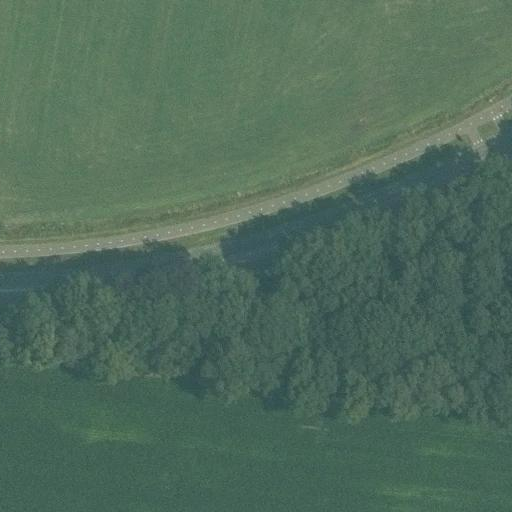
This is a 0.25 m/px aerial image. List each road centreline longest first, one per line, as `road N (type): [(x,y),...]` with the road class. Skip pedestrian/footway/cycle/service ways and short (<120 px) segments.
road 1 (primary): [(0,300),(160,287),(282,261),(435,207),(510,169)]
road 2 (primary): [(496,143),(362,205),(256,241),(128,270),(0,281)]
road 3 (track): [(197,317),(511,357)]
